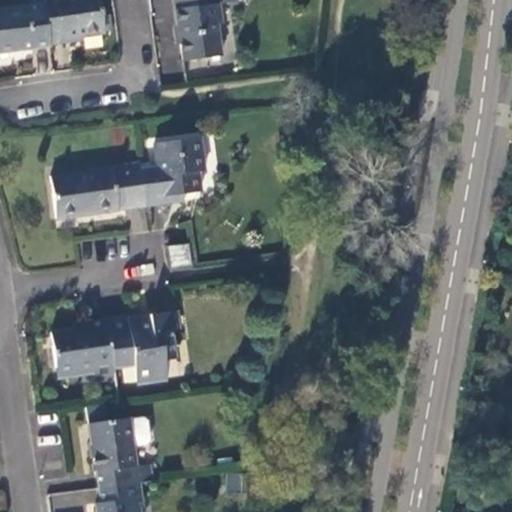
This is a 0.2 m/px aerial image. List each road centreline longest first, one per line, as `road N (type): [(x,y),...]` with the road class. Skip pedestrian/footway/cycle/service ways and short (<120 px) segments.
road 1 (secondary): [(410,511),(499,0)]
road 2 (secondary): [(477,0),(392,511)]
road 3 (residential): [(131,2),(143,77),(0,99)]
road 4 (residential): [(27,511),(8,349)]
road 5 (residential): [(144,268),(0,292)]
